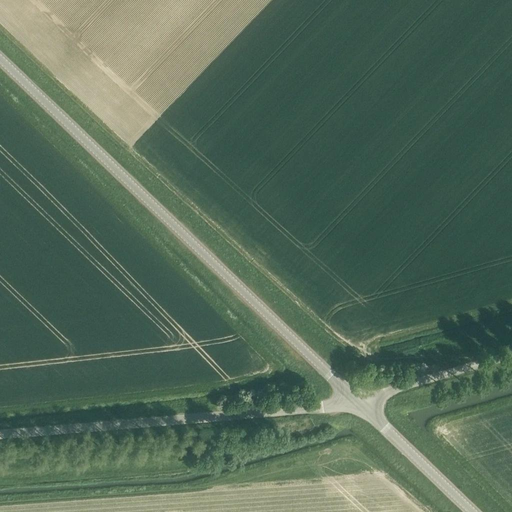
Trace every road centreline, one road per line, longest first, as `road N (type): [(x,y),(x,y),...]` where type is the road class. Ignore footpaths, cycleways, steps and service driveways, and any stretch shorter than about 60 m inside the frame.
road 1 (secondary): [(355,400),(0,59)]
road 2 (unclassified): [(0,432),(355,400)]
road 3 (unclassified): [(355,400),(511,355)]
road 4 (secondary): [(471,511),(355,400)]
